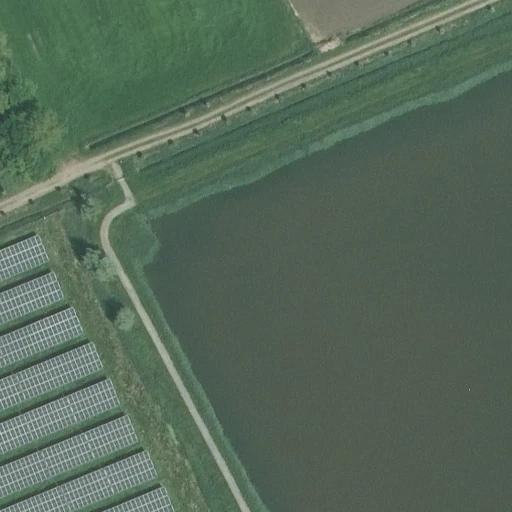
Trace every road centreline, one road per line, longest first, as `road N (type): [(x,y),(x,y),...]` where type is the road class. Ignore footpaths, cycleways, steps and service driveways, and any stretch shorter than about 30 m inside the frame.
road 1 (track): [(113,156),(488,0)]
road 2 (track): [(0,208),(113,156)]
